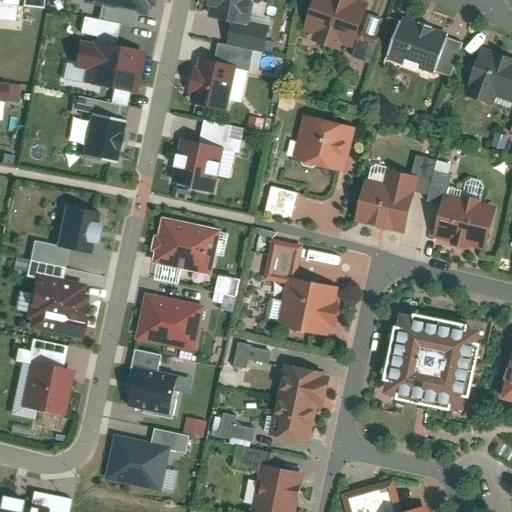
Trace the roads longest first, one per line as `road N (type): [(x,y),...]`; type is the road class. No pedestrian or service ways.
road 1 (residential): [(0,453),(45,464),(68,455),(85,419),(175,0)]
road 2 (residential): [(384,253),(344,447)]
road 3 (residential): [(344,447),(412,457),(437,470),(448,511)]
road 4 (residential): [(511,288),(384,253)]
